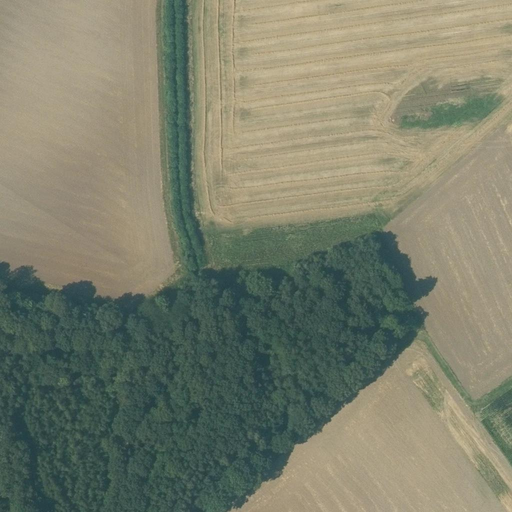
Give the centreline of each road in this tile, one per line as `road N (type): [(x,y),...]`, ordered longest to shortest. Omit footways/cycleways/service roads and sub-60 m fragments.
road 1 (track): [(511,378),(468,402),(412,333),(212,511)]
road 2 (track): [(129,291),(104,511)]
